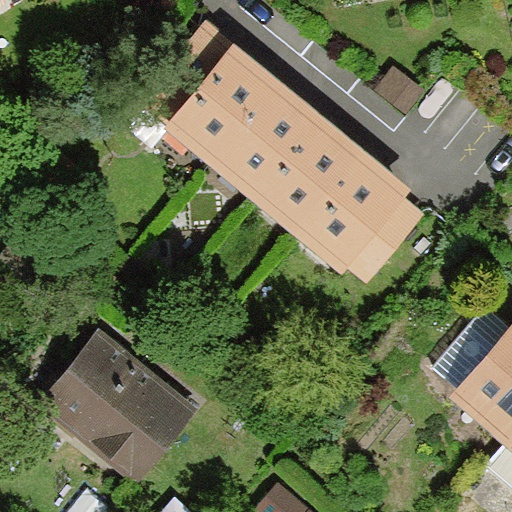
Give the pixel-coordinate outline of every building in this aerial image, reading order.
[(422,208),(206,28),(149,96),(365,276),(422,208)] [(85,171),(65,154),(40,183),(60,200),(85,171)] [(511,315),(490,297),(438,359),(462,379),(511,320),(511,315)] [(98,329),(40,401),(139,481),(197,409),(98,329)] [(511,335),(464,390),(511,431),(511,335)]
